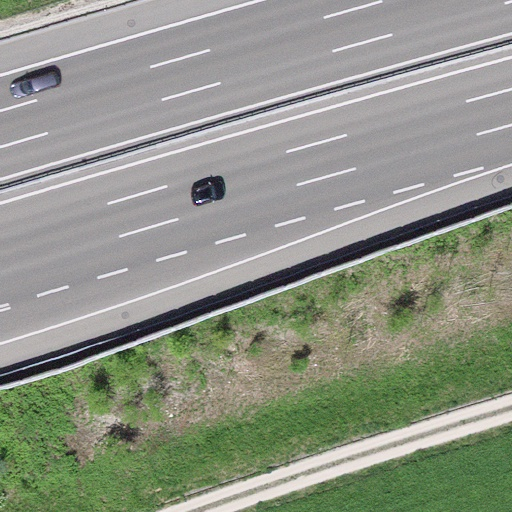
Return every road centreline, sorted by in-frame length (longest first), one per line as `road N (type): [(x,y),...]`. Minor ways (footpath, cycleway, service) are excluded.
road 1 (motorway): [(0,255),(511,108)]
road 2 (motorway): [(445,0),(0,127)]
road 3 (track): [(511,407),(192,511)]
